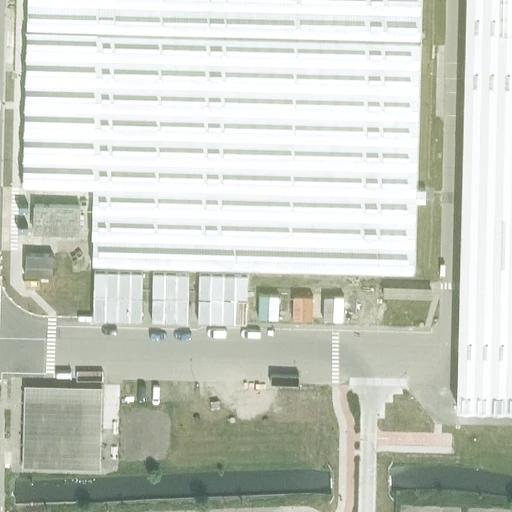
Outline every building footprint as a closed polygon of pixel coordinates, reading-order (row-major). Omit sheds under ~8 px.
[(27,0),(27,29),(22,184),(93,186),(92,237),(93,237),(92,262),(413,272),(415,201),(425,202),(426,189),(416,188),(421,0),(27,0)] [(511,0),(465,0),(462,166),(457,406),(511,406),(511,0)] [(80,206),(35,204),(34,231),(79,232),(80,206)] [(26,253),(25,275),(53,276),(54,254),(26,253)] [(43,343),(43,319),(30,319),(30,343),(43,343)] [(156,372),(156,448),(296,448),(296,372),(156,372)]
